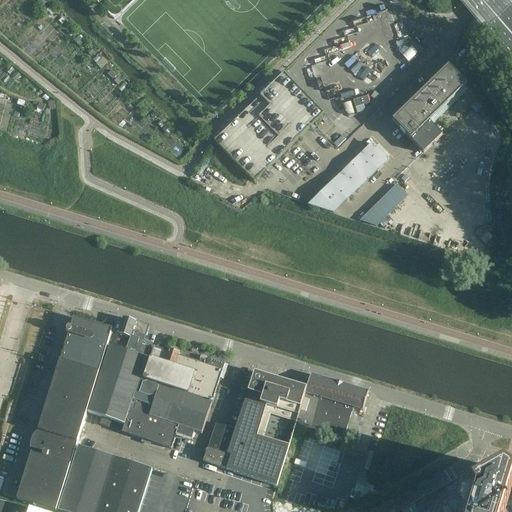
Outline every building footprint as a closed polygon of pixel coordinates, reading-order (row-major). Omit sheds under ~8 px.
[(50,7),(47,11),(52,17),(56,13),(50,7)] [(67,25),(63,29),(68,33),(72,29),(67,25)] [(79,37),(74,42),(80,48),(85,43),(79,37)] [(426,47),(431,43),(430,40),(427,39),(422,43),(426,47)] [(412,46),(404,53),(411,60),(419,53),(412,46)] [(103,59),(97,65),(102,70),(108,64),(103,59)] [(429,123),(466,88),(467,86),(449,68),(411,104),(392,122),(423,154),(424,154),(434,144),(442,136),(429,123)] [(111,72),(108,76),(113,81),(116,77),(111,72)] [(305,133),(311,128),(314,125),(324,115),(284,74),(215,142),(251,179),(255,183),(305,133)] [(134,95),(130,100),(135,105),(139,100),(134,95)] [(370,104),(367,97),(353,101),(355,108),(363,106),(370,104)] [(144,102),(140,107),(144,111),(148,106),(144,102)] [(348,115),(355,113),(351,102),(344,104),(348,115)] [(46,107),(40,104),(37,109),(43,112),(46,107)] [(167,124),(162,129),(167,134),(172,129),(167,124)] [(334,214),(388,161),(373,145),(310,206),(334,214)] [(406,196),(396,186),(359,222),(374,227),(375,226),(397,205),(406,196)] [(476,233),(485,243),(493,236),(484,226),(476,233)] [(99,373),(112,332),(112,330),(74,318),(70,329),(69,329),(68,329),(67,330),(67,331),(67,332),(67,333),(68,333),(68,334),(60,361),(99,373)] [(131,338),(136,322),(124,319),(117,338),(122,340),(123,336),(131,338)] [(218,386),(219,383),(219,382),(223,380),(226,371),(228,366),(226,362),(212,358),(208,360),(207,363),(201,361),(201,362),(199,361),(197,362),(197,363),(179,358),(179,356),(169,352),(169,354),(155,350),(154,349),(154,350),(151,360),(147,358),(152,344),(144,342),(149,326),(136,322),(131,338),(131,339),(126,352),(110,347),(88,413),(103,418),(100,425),(113,430),(116,422),(125,425),(122,434),(172,450),(176,435),(192,440),(194,432),(202,435),(211,408),(214,409),(216,401),(220,387),(218,386)] [(45,364),(47,357),(40,355),(38,362),(45,364)] [(78,443),(99,373),(60,361),(38,431),(78,443)] [(277,487),(296,425),(307,388),(255,373),(252,379),(239,420),(235,431),(227,455),(231,457),(227,470),(226,471),(277,487)] [(363,411),(366,400),(368,392),(311,375),(307,388),(296,425),(311,429),(344,439),(352,413),(353,409),(363,411)] [(227,455),(235,431),(216,425),(208,449),(206,448),(204,452),(206,453),(203,462),(227,470),(231,457),(227,455)] [(55,511),(56,511),(77,445),(78,443),(38,431),(37,432),(36,433),(35,434),(34,436),(33,437),(32,439),(31,440),(31,442),(31,443),(30,444),(30,446),(30,447),(30,449),(31,450),(31,452),(32,453),(26,470),(25,470),(24,470),(23,470),(23,471),(22,472),(22,473),(22,474),(22,475),(23,476),(24,476),(24,477),(17,500),(55,511)] [(58,511),(139,511),(152,470),(78,447),(58,511)] [(511,477),(500,474),(436,510),(436,511),(503,511),(511,482),(511,477)] [(437,504),(463,490),(457,479),(431,493),(437,504)] [(40,511),(0,501),(0,511),(40,511)]
